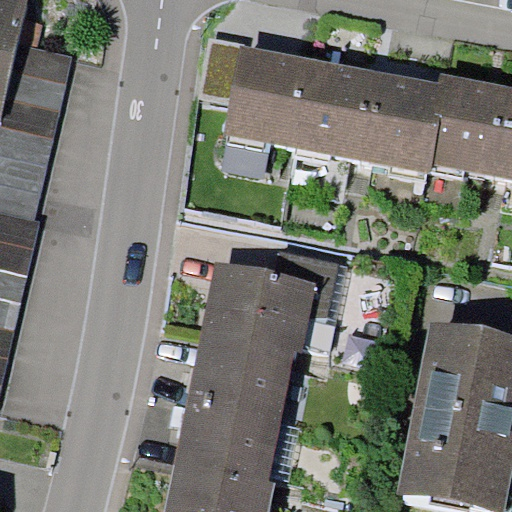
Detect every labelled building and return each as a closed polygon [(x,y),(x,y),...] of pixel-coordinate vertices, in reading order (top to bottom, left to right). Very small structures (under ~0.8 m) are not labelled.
[(0,124),(24,17),(0,12),(0,124)] [(301,86),(235,73),(222,141),(288,154),(301,86)] [(367,99),(301,86),(288,154),(354,167),(367,99)] [(503,110),(436,98),(434,112),(423,166),(489,179),(503,110)] [(434,112),(367,99),(354,167),(420,180),(423,166),(434,112)] [(511,112),(503,110),(489,179),(511,183),(511,112)] [(269,293),(303,301),(325,305),(332,275),(275,263),(269,293)] [(215,282),(201,349),(290,367),(303,301),(269,293),(215,282)] [(494,511),(511,419),(511,363),(429,348),(398,509),(410,511),(494,511)] [(201,349),(187,415),(276,434),(290,367),(201,349)] [(187,415),(173,482),(262,500),(276,434),(187,415)] [(173,482),(166,511),(259,511),(262,500),(173,482)]
